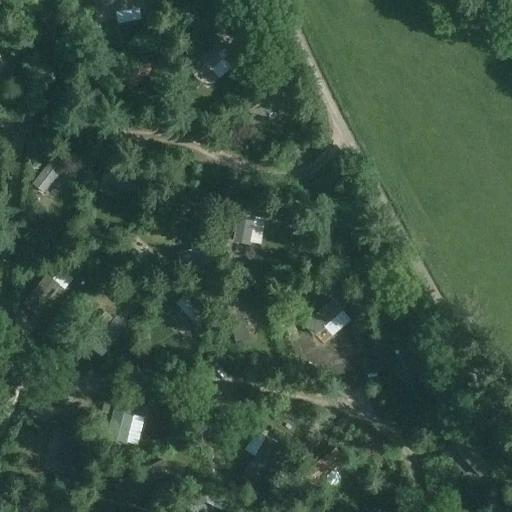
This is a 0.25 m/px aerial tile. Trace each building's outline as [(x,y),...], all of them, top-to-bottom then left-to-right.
[(42,0),(41,39),(57,39),(57,0),(42,0)] [(104,0),(106,13),(149,7),(147,0),(104,0)] [(234,53),(223,41),(193,68),(204,80),(234,53)] [(136,91),(161,67),(149,55),(124,79),(136,91)] [(297,99),(288,86),(249,113),(257,126),(297,99)] [(33,185),(46,195),(68,167),(56,157),(33,185)] [(111,163),(104,180),(141,195),(148,177),(111,163)] [(262,202),(244,199),(237,242),(254,245),(262,202)] [(203,227),(188,231),(197,270),(212,266),(203,227)] [(65,283),(50,272),(25,303),(40,315),(65,283)] [(177,305),(201,331),(211,322),(186,297),(177,305)] [(230,301),(240,345),(254,341),(244,298),(230,301)] [(338,298),(308,325),(319,337),(349,310),(338,298)] [(107,357),(130,326),(118,317),(95,348),(107,357)] [(402,341),(422,386),(437,380),(417,335),(402,341)] [(140,405),(120,400),(110,440),(130,445),(140,405)] [(63,474),(83,474),(82,429),(63,429),(63,474)] [(284,445),(270,436),(247,474),(261,483),(284,445)] [(461,452),(489,484),(501,475),(472,443),(461,452)] [(350,461),(341,449),(306,473),(315,486),(350,461)] [(167,458),(125,479),(133,495),(175,473),(167,458)] [(211,511),(206,500),(176,511),(211,511)]
